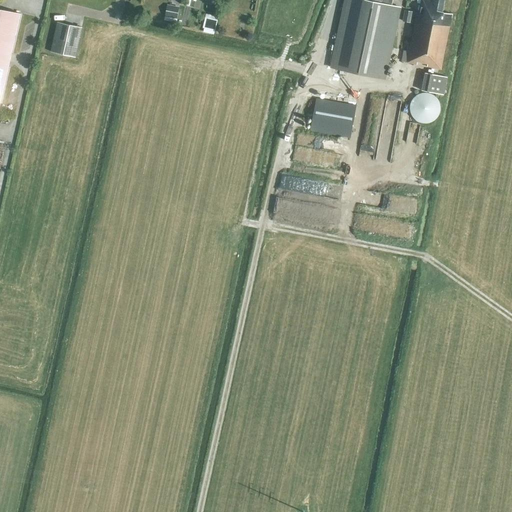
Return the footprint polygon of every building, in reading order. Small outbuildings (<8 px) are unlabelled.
[(345,0),(331,69),(383,80),(398,8),(390,6),(391,0),(345,0)] [(452,15),(442,13),(444,0),(433,0),(433,1),(426,0),(421,0),(418,16),(417,16),(407,63),(410,64),(410,66),(412,67),(413,64),(417,65),(417,63),(427,65),(426,67),(441,70),(452,15)] [(180,19),(182,6),(170,3),(168,17),(180,19)] [(0,105),(20,14),(0,9),(0,105)] [(410,23),(413,11),(405,9),(403,22),(410,23)] [(218,17),(206,14),(202,28),(204,29),(203,32),(214,35),(218,17)] [(75,58),(82,28),(58,23),(51,52),(75,58)] [(447,77),(424,73),(421,91),(444,95),(447,77)] [(420,124),(432,124),(441,115),(440,103),(432,94),(420,94),(410,102),(410,115),(420,124)] [(350,137),(356,106),(317,98),(311,129),(350,137)] [(413,174),(422,176),(428,149),(420,147),(413,174)]
